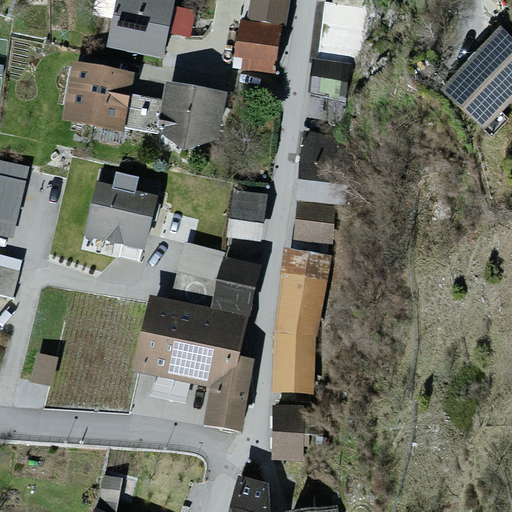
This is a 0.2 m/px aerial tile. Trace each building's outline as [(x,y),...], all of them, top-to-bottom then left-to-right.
[(172,1),(169,0),(117,0),(109,45),(161,55),(172,1)] [(290,0),(255,0),(252,22),(285,29),(290,0)] [(375,0),(321,0),(319,12),(350,17),(350,6),(375,12),(375,0)] [(234,68),(276,76),(285,29),(252,22),(243,20),(234,68)] [(511,99),(511,35),(503,28),(444,92),(482,130),(511,99)] [(359,43),(318,37),(309,119),(350,125),(359,43)] [(132,74),(75,63),(64,118),(122,128),(132,74)] [(225,93),(167,83),(159,128),(184,147),(217,138),(225,93)] [(350,135),(307,127),(295,201),(340,207),(350,135)] [(27,168),(0,161),(0,233),(11,236),(27,168)] [(114,187),(98,184),(86,235),(143,248),(154,197),(133,192),(136,178),(117,174),(114,187)] [(265,196),(235,192),(229,235),(259,239),(265,196)] [(340,207),(300,203),(294,242),(334,247),(340,207)] [(330,256),(289,251),(275,337),(272,394),(312,396),(313,334),(330,256)] [(257,266),(225,259),(214,311),(151,298),(135,369),(213,386),(206,422),(238,429),(253,360),(237,357),(257,266)] [(303,408),(274,407),(273,458),(301,459),(303,408)] [(106,511),(118,511),(124,476),(104,474),(99,511),(106,511)] [(266,511),(265,485),(240,479),(231,511),(266,511)]
